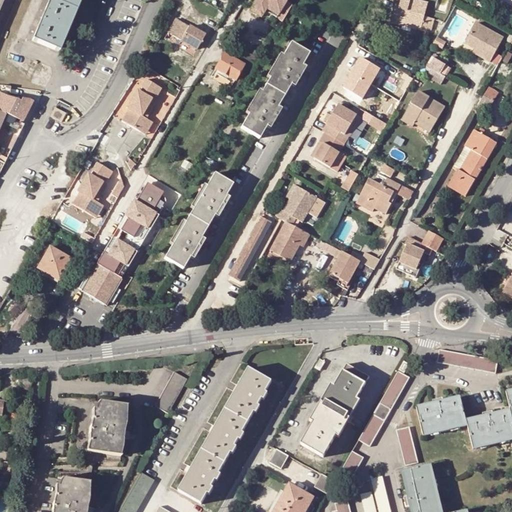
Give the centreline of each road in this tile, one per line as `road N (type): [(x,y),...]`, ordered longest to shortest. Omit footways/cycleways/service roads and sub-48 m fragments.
road 1 (residential): [(40,354),(42,338),(238,0)]
road 2 (residential): [(159,341),(334,40)]
road 3 (residential): [(471,91),(350,324)]
road 4 (unclassified): [(0,196),(19,162),(89,124),(153,0)]
road 5 (tertiary): [(350,324),(159,341)]
road 6 (residential): [(454,287),(511,172)]
